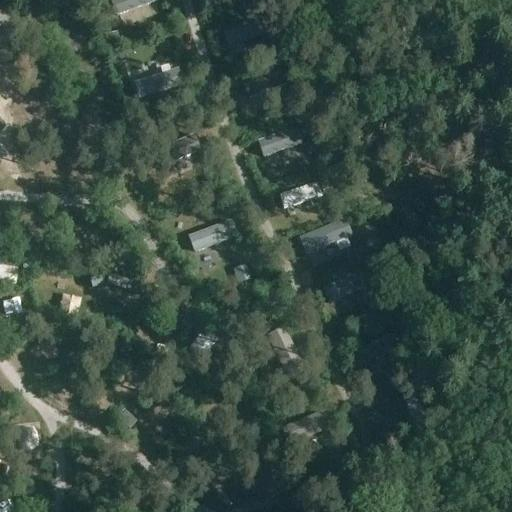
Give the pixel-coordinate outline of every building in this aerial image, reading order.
[(87,0),(73,0),(77,11),(90,7),(87,0)] [(102,35),(106,48),(120,44),(116,31),(102,35)] [(109,55),(112,68),(127,63),(123,50),(109,55)] [(305,146),(309,156),(317,153),(313,143),(305,146)] [(325,196),(339,190),(333,176),(319,182),(325,196)] [(252,282),(246,267),(232,272),(238,287),(252,282)]
